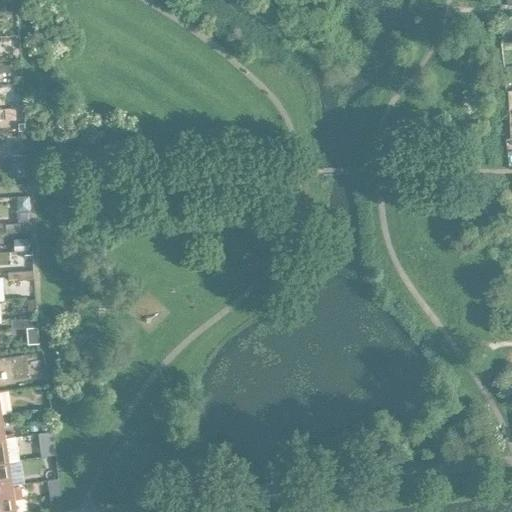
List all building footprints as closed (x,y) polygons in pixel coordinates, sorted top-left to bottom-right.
[(31,219),(19,220),(19,229),(32,228),(31,219)] [(19,229),(19,220),(6,221),(6,225),(7,229),(19,229)] [(29,235),(15,236),(15,248),(30,247),(29,235)] [(34,267),(22,268),(22,277),(35,276),(34,267)] [(22,277),(22,268),(9,269),(10,277),(22,277)] [(36,296),(28,297),(28,306),(37,306),(36,296)] [(37,315),(25,316),(25,325),(38,324),(37,315)] [(25,325),(25,316),(12,317),(13,325),(25,325)] [(0,435),(14,434),(13,430),(6,431),(3,411),(0,411),(0,435)] [(54,429),(39,430),(40,442),(55,440),(54,429)] [(0,435),(0,460),(10,459),(7,438),(14,437),(14,434),(0,435)] [(0,460),(0,484),(14,482),(10,459),(0,460)] [(59,476),(49,478),(54,509),(64,507),(59,476)] [(14,482),(0,484),(0,509),(17,507),(14,482)]
